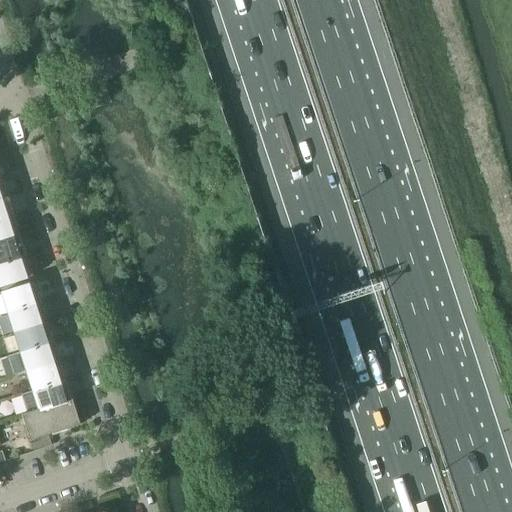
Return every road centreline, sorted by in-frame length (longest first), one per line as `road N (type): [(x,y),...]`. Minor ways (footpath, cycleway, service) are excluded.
road 1 (motorway): [(491,511),(319,0)]
road 2 (motorway): [(252,0),(421,511)]
road 3 (residential): [(16,91),(131,455)]
road 4 (residential): [(131,455),(0,503)]
